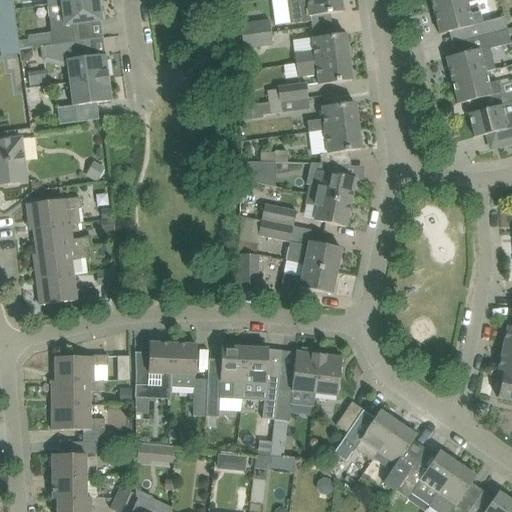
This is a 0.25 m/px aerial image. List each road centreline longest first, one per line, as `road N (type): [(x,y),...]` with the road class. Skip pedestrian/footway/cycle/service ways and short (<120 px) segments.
road 1 (residential): [(11,360),(74,328),(160,322),(333,325),(356,336)]
road 2 (residential): [(452,417),(487,256),(489,182)]
road 3 (residential): [(356,336),(395,167)]
road 4 (residential): [(395,167),(377,0)]
road 5 (residential): [(19,511),(11,360)]
road 6 (residential): [(356,336),(378,367),(452,417)]
